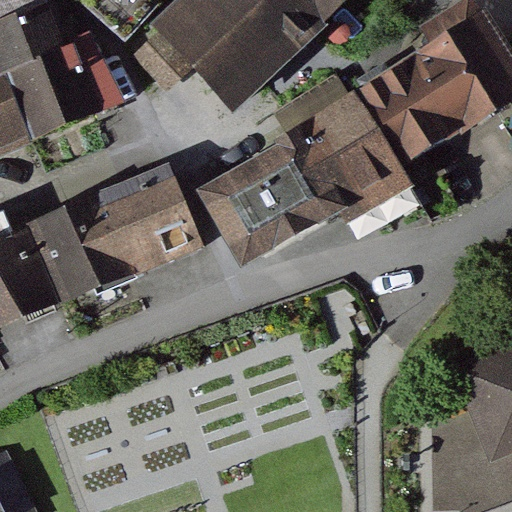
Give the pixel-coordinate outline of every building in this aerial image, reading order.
[(32,0),(0,0),(0,82),(51,63),(32,0)] [(80,0),(125,40),(161,0),(80,0)] [(204,0),(173,31),(245,104),(351,0),(204,0)] [(370,95),(418,174),(511,116),(511,37),(499,17),(370,95)] [(51,63),(0,82),(0,138),(5,152),(110,113),(81,53),(51,63)] [(349,215),(418,174),(370,95),(301,137),(349,215)] [(349,215),(301,137),(208,194),(255,272),(349,215)] [(189,251),(158,173),(18,228),(49,306),(189,251)] [(0,331),(43,313),(13,243),(0,248),(0,331)] [(511,349),(448,377),(483,458),(511,445),(511,349)] [(29,511),(4,461),(0,462),(0,511),(29,511)]
